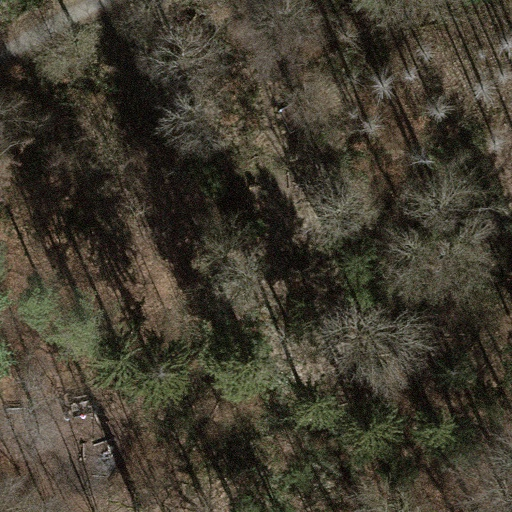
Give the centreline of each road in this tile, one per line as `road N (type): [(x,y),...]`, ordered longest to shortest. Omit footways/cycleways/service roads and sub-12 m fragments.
road 1 (track): [(358,511),(462,394)]
road 2 (track): [(115,0),(0,61)]
